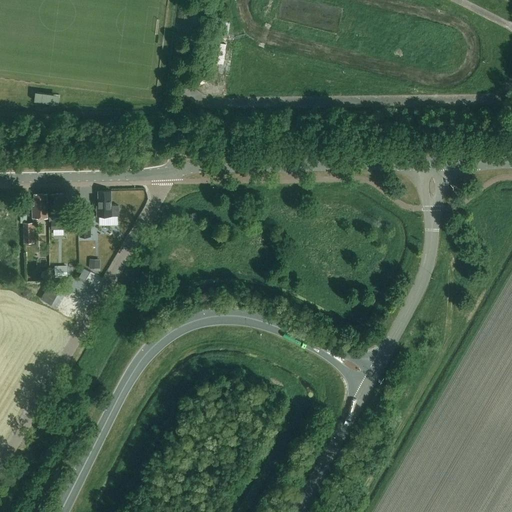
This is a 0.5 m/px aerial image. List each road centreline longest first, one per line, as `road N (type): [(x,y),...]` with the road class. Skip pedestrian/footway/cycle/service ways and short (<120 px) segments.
road 1 (trunk): [(57,511),(131,373),(158,337),(190,319),(245,313),(278,321),(374,376)]
road 2 (unclassified): [(0,468),(125,257),(162,174)]
road 3 (unclassified): [(162,174),(203,166),(430,161)]
road 4 (tertiary): [(374,376),(423,289),(430,161)]
road 5 (unclassified): [(0,178),(162,174)]
road 6 (tertiary): [(298,511),(374,376)]
